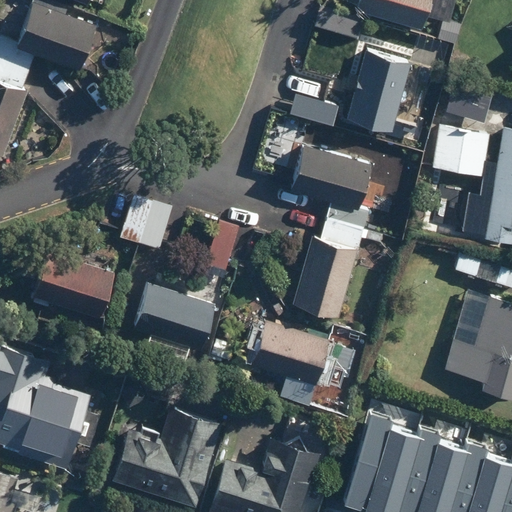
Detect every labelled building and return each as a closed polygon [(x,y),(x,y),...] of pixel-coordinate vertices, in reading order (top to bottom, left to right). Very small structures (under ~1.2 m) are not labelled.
[(102,20),(48,0),(33,0),(19,39),(39,47),(85,65),(102,20)] [(323,0),(318,21),(361,32),(367,11),(325,0),(323,0)] [(434,0),(359,0),(359,3),(428,24),(434,0)] [(0,39),(0,73),(25,83),(39,47),(19,39),(3,33),(0,39)] [(417,58),(370,44),(349,111),(397,125),(417,58)] [(0,73),(0,147),(3,149),(29,85),(25,83),(0,73)] [(341,101),(297,88),(291,108),(335,121),(341,101)] [(511,121),(506,121),(501,157),(487,155),(491,129),(441,122),(435,160),(486,169),(485,178),(497,180),(495,194),(492,194),(494,183),(482,182),(481,192),(438,186),(433,219),(456,222),(455,229),(465,231),(466,224),(490,227),(490,229),(511,232),(511,121)] [(375,159),(307,138),(293,185),(334,198),(361,205),(375,159)] [(162,244),(176,200),(136,188),(122,231),(162,244)] [(361,205),(334,198),(325,232),(361,242),(371,205),(361,205)] [(228,270),(240,220),(221,215),(208,265),(228,270)] [(325,232),(315,230),(294,297),(342,311),(361,242),(325,232)] [(52,244),(37,289),(105,311),(120,266),(52,244)] [(511,263),(458,247),(453,265),(511,283),(511,263)] [(221,296),(153,275),(138,321),(207,342),(221,296)] [(511,294),(467,283),(446,361),(488,373),(486,382),(511,389),(511,294)] [(336,333),(267,313),(253,359),(322,379),(336,333)] [(0,440),(2,436),(68,459),(93,387),(48,372),(54,355),(0,336),(0,440)] [(224,416),(171,400),(161,430),(134,422),(119,472),(200,496),(224,416)] [(511,511),(511,446),(373,404),(347,490),(418,511),(511,511)] [(304,511),(325,444),(277,430),(268,459),(231,448),(215,501),(249,511),(304,511)] [(16,497),(24,471),(0,463),(0,511),(14,511),(19,498),(16,497)]
